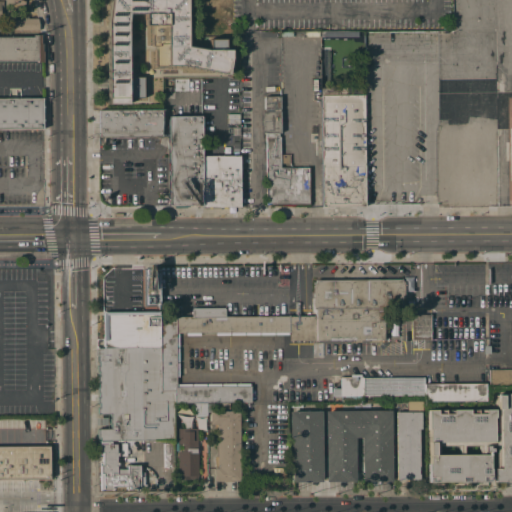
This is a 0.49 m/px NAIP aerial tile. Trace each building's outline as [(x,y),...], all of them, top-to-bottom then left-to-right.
[(187,0),(187,44),(208,48),(209,48),(209,38),(225,39),(225,48),(230,48),(230,57),(227,73),(181,64),(166,64),(165,64),(165,65),(153,65),(154,45),(151,45),(151,26),(144,26),(144,13),(128,12),(127,21),(127,76),(142,77),(143,97),(128,98),(127,102),(107,102),(107,20),(109,0),(187,0)] [(20,18),(20,16),(28,16),(28,18),(37,18),(38,24),(38,30),(0,30),(0,24),(5,24),(5,18),(20,18)] [(0,36),(33,36),(33,34),(40,34),(40,43),(41,43),(41,50),(42,50),(42,62),(37,62),(37,61),(0,61),(0,36)] [(188,78),(188,90),(173,90),(173,78),(188,78)] [(364,87),(365,206),(322,206),(321,87),(364,87)] [(262,133),(262,111),(266,111),(266,109),(264,109),(264,96),(279,95),(280,132),(278,133),(265,133),(262,133)] [(0,98),(42,98),(43,128),(0,128),(0,98)] [(161,109),(161,123),(161,136),(99,136),(99,110),(161,109)] [(186,204),(186,207),(174,207),(174,205),(168,205),(167,118),(168,118),(168,116),(201,115),(202,155),(202,204),(186,204)] [(278,133),(278,136),(280,136),(280,167),(308,166),(308,203),(266,204),(265,133),(278,133)] [(202,155),(239,155),(239,207),(202,207),(202,204),(202,155)] [(158,304),(158,265),(143,265),(142,303),(158,304)] [(174,402),(174,439),(111,440),(111,441),(99,441),(99,438),(98,438),(98,429),(99,428),(99,425),(95,425),(95,417),(99,417),(99,414),(98,414),(98,408),(98,403),(98,397),(98,392),(97,386),(98,386),(98,382),(97,382),(98,376),(98,371),(97,371),(97,365),(98,365),(98,361),(97,361),(97,355),(94,355),(94,349),(104,348),(104,311),(159,311),(159,316),(160,316),(191,316),(191,307),(225,307),(225,316),(296,315),(296,302),(299,302),(299,315),(315,315),(315,309),(313,309),(312,282),(314,282),(314,279),(402,279),(402,281),(404,281),(404,307),(383,307),(383,340),(315,341),(315,340),(289,340),(289,331),(176,332),(176,386),(250,385),(251,402),(207,402),(207,416),(194,416),(194,402),(174,402)] [(431,314),(431,339),(411,339),(411,314),(431,314)] [(511,368),(511,384),(488,385),(488,369),(511,368)] [(424,377),(424,383),(485,383),(485,400),(424,401),(424,395),(340,396),(340,377),(363,377),(424,377)] [(427,462),(428,462),(428,428),(427,428),(427,409),(436,409),(452,409),(452,408),(494,408),(494,416),(493,416),(493,441),(496,441),(496,408),(496,400),(495,400),(495,392),(511,392),(511,480),(493,480),(493,467),(496,467),(496,444),(491,444),(491,450),(488,450),(489,467),(490,467),(490,481),(427,481),(427,462)] [(423,402),(422,411),(421,411),(421,429),(419,429),(419,480),(412,480),(412,479),(396,479),(396,411),(396,402),(423,402)] [(392,410),(392,482),(362,482),(362,438),(356,438),(356,482),(326,482),(325,411),(392,410)] [(239,411),(240,481),(214,481),(214,467),(217,467),(216,424),(210,424),(210,411),(239,411)] [(321,411),(322,481),(292,481),(292,437),(290,437),(290,411),(321,411)] [(198,475),(197,475),(197,478),(189,478),(189,479),(178,479),(177,451),(182,451),(182,443),(178,443),(177,428),(183,428),(183,422),(192,421),(192,428),(197,428),(198,475)] [(111,443),(116,443),(116,452),(118,452),(118,456),(116,456),(116,462),(118,462),(118,465),(116,465),(116,468),(127,468),(127,465),(139,465),(139,489),(126,489),(126,486),(112,486),(112,488),(100,489),(99,441),(111,441),(111,443)] [(169,442),(169,441),(170,441),(170,442),(173,442),(173,467),(163,467),(163,442),(169,442)] [(0,445),(49,445),(50,478),(0,478),(0,445)] [(16,481),(16,500),(1,500),(1,481),(16,481)] [(36,481),(36,499),(21,499),(21,481),(36,481)] [(55,481),(54,499),(40,499),(40,481),(55,481)]
